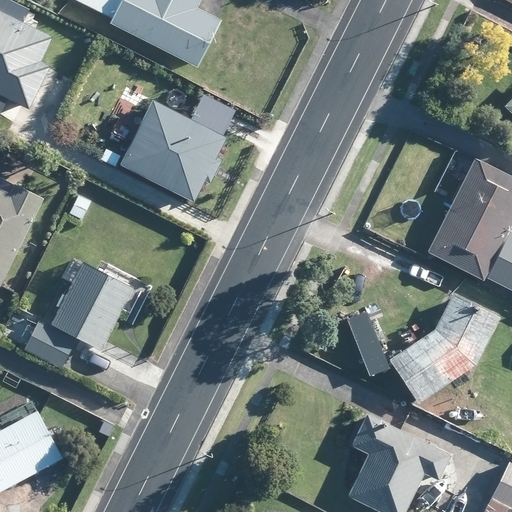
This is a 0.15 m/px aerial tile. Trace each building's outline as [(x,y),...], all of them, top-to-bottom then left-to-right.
[(229,21),(218,16),(203,8),(207,0),(81,0),(119,19),(117,23),(205,68),(229,21)] [(105,140),(121,107),(127,96),(118,91),(130,67),(98,51),(104,39),(61,17),(59,20),(47,13),(37,33),(41,35),(30,57),(42,62),(23,99),(66,120),(52,149),(79,162),(86,166),(100,137),(105,140)] [(511,92),(498,107),(511,120),(511,92)] [(24,107),(0,94),(0,115),(16,124),(24,107)] [(478,280),(493,250),(511,212),(511,175),(470,154),(421,253),(478,280)] [(49,193),(23,181),(20,179),(15,189),(0,181),(0,280),(5,283),(23,246),(26,241),(49,193)] [(82,192),(73,210),(85,217),(95,199),(82,192)] [(511,234),(506,231),(482,280),(511,295),(511,234)] [(140,282),(142,279),(110,262),(108,267),(78,252),(67,273),(69,274),(73,277),(78,279),(73,290),(70,288),(69,291),(66,290),(60,302),(66,304),(58,319),(108,345),(127,308),(140,282)] [(481,313),(455,301),(445,296),(430,328),(384,358),(413,403),(470,365),(492,318),(481,313)] [(21,347),(34,323),(17,313),(4,338),(21,347)] [(50,321),(46,319),(43,317),(40,323),(29,345),(66,365),(75,348),(80,337),(50,321)] [(69,453),(53,424),(43,406),(23,416),(0,429),(0,491),(29,475),(69,453)] [(433,481),(446,454),(392,428),(360,413),(345,446),(362,454),(341,496),(374,511),(400,511),(419,473),(433,481)] [(511,511),(511,465),(504,462),(478,511),(511,511)]
